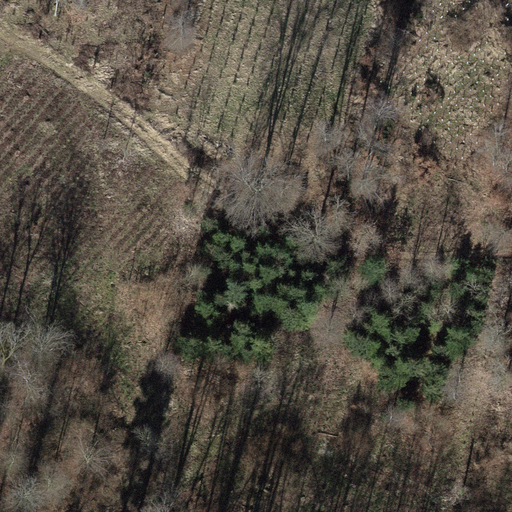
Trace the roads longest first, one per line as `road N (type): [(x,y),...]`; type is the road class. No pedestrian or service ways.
road 1 (track): [(434,254),(305,231),(202,182),(0,24)]
road 2 (track): [(511,250),(434,254),(295,333),(136,511)]
